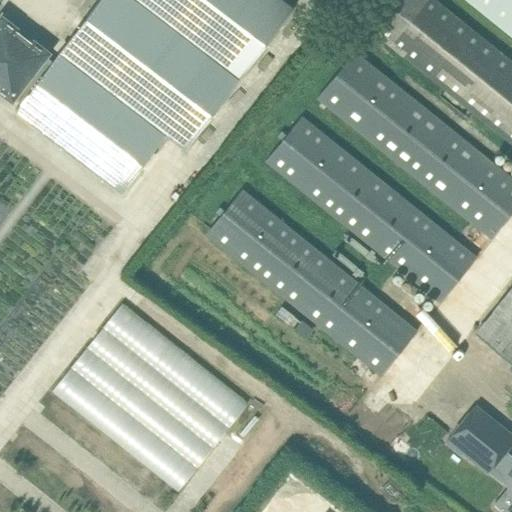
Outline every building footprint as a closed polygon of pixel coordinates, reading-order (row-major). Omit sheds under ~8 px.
[(22,101),(15,110),(123,192),(169,133),(188,147),(295,7),(286,0),(98,0),(53,60),(45,55),(47,52),(2,18),(0,21),(0,87),(12,97),(14,95),(22,101)] [(394,0),(372,29),(391,45),(511,143),(511,59),(438,0),(394,0)] [(511,0),(468,0),(511,35),(511,0)] [(317,98),(416,177),(493,239),(511,215),(511,178),(354,51),(317,98)] [(478,256),(303,115),(266,161),(440,302),(478,256)] [(244,189),(206,235),(382,377),(418,330),(244,189)] [(511,288),(476,334),(511,362),(511,288)] [(117,298),(47,390),(179,488),(248,397),(117,298)] [(464,452),(489,472),(511,444),(501,436),(506,430),(476,405),(447,441),(462,453),(464,452)]
